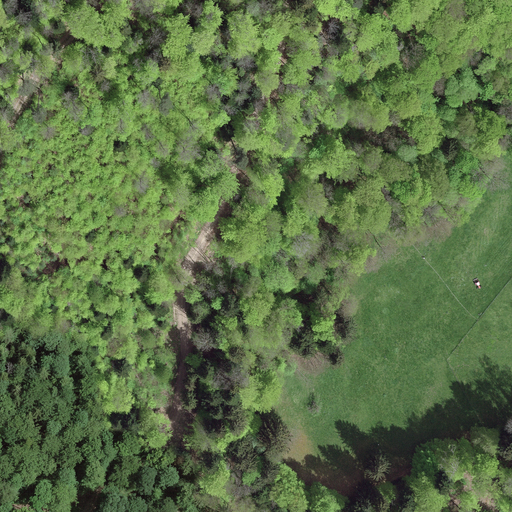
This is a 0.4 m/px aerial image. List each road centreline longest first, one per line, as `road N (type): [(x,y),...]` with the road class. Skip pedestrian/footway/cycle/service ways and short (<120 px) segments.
road 1 (track): [(85,511),(97,489),(174,416),(182,274),(223,200),(284,34),(288,0)]
road 2 (track): [(98,0),(34,77),(0,138)]
